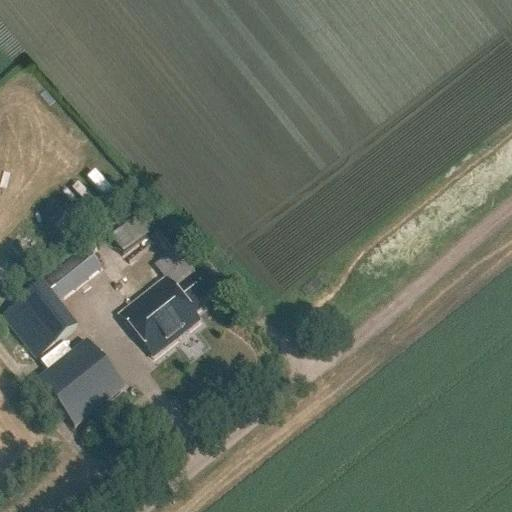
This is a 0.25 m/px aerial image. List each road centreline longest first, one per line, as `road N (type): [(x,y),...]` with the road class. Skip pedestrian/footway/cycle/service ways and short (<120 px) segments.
road 1 (track): [(232,436),(511,209)]
road 2 (unclassified): [(138,511),(232,436)]
